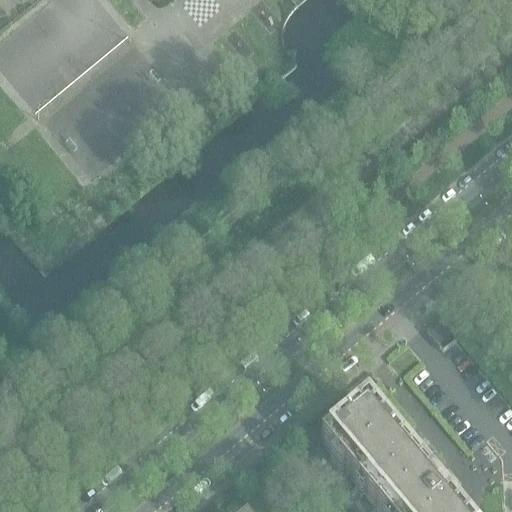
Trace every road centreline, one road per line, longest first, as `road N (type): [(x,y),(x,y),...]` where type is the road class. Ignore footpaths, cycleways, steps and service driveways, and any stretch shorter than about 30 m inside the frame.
road 1 (tertiary): [(511,154),(81,511)]
road 2 (tertiary): [(139,511),(511,201)]
